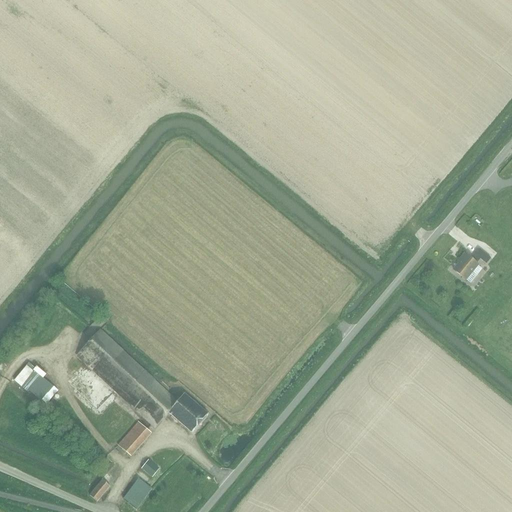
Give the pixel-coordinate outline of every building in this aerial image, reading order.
[(454,270),(465,280),(470,284),(477,275),(472,271),(478,264),(477,263),(480,259),(486,264),(491,259),(479,249),(474,255),(475,255),(471,260),(464,254),(457,263),(458,264),(454,270)] [(175,400),(156,382),(100,330),(77,355),(155,428),(168,413),(192,433),(208,415),(184,394),(179,400),(177,398),(175,400)] [(14,382),(21,387),(28,393),(30,391),(41,401),(42,400),(46,404),(58,391),(43,379),(46,375),(36,367),(34,370),(27,365),(14,382)] [(131,456),(150,434),(138,423),(118,445),(131,456)] [(144,469),(154,477),(160,469),(151,461),(144,469)] [(103,480),(93,492),(90,496),(97,502),(110,486),(107,484),(112,478),(107,474),(102,479),(103,480)] [(138,479),(123,499),(137,509),(152,489),(138,479)]
